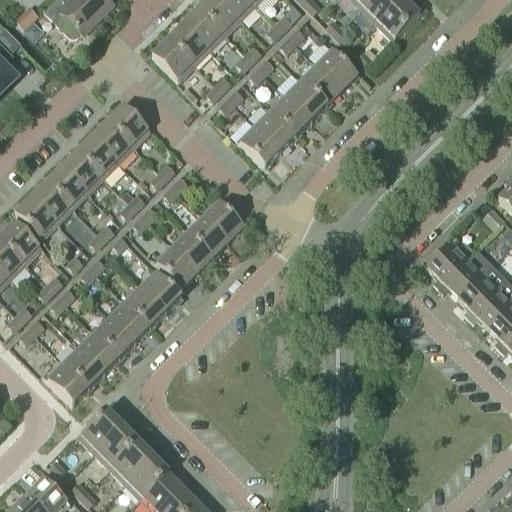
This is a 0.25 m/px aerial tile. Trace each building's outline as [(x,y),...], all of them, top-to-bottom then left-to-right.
[(58,0),(46,13),(42,17),(42,18),(51,26),(67,42),(72,44),(77,42),(80,39),(82,40),(111,10),(100,0),(76,0),(70,6),(64,0),(58,0)] [(224,42),(240,26),(213,0),(211,0),(197,15),(224,42)] [(213,0),(240,26),(255,11),(244,0),(213,0)] [(244,0),(255,11),(265,0),(244,0)] [(303,12),(309,6),(303,0),(297,0),(294,4),(303,12)] [(360,16),(375,0),(344,0),(344,1),(360,16)] [(375,32),(402,5),(397,0),(375,0),(360,16),(375,32)] [(402,5),(375,32),(391,47),(418,20),(402,5)] [(309,6),(303,12),(311,21),(318,14),(309,6)] [(28,12),(14,26),(24,35),(26,33),(33,27),(38,21),(28,12)] [(208,57),(224,42),(197,15),(181,30),(208,57)] [(273,31),(282,40),(291,31),(282,22),(273,31)] [(333,43),(340,36),(331,27),(324,34),(333,43)] [(193,73),(208,57),(181,30),(166,46),(193,73)] [(273,49),(282,40),(273,31),(264,40),(273,49)] [(18,50),(2,33),(0,35),(0,46),(11,57),(18,50)] [(286,43),(294,52),(303,43),(295,35),(286,43)] [(340,36),(333,43),(342,52),(349,45),(340,36)] [(285,60),(294,52),(286,43),(277,52),(285,60)] [(177,89),(193,73),(166,46),(150,62),(177,89)] [(0,96),(12,85),(1,73),(11,63),(0,51),(0,96)] [(242,61),(251,70),(259,61),(250,53),(242,61)] [(313,70),(340,97),(356,81),(329,54),(313,70)] [(362,58),(355,65),(364,74),(371,67),(362,58)] [(243,78),(251,70),(242,61),(234,70),(243,78)] [(255,74),(264,82),(272,73),(264,65),(255,74)] [(325,112),(340,97),(313,70),(298,85),(325,112)] [(255,91),(264,82),(255,74),(246,83),(255,91)] [(212,92),(221,101),(230,91),(221,83),(212,92)] [(309,128),(325,112),(298,85),(282,101),(309,128)] [(212,110),(221,101),(212,92),(203,101),(212,110)] [(225,104),(233,113),(242,104),(233,95),(225,104)] [(294,144),(309,128),(282,101),(267,117),(294,144)] [(224,122),(233,113),(225,104),(216,113),(224,122)] [(106,127),(133,154),(149,139),(122,112),(106,127)] [(278,160),(294,144),(267,117),(251,132),(278,160)] [(118,170),(133,154),(106,127),(91,143),(118,170)] [(263,175),(278,160),(251,132),(236,148),(263,175)] [(102,185),(118,170),(91,143),(75,158),(102,185)] [(87,201),(102,185),(75,158),(60,173),(87,201)] [(166,171),(158,179),(165,186),(173,177),(166,171)] [(71,216),(87,201),(60,173),(44,189),(71,216)] [(149,188),(156,195),(165,186),(158,179),(149,188)] [(179,183),(170,192),(177,199),(186,190),(179,183)] [(511,188),(507,183),(503,187),(508,192),(496,204),(511,219),(511,188)] [(56,231),(71,216),(44,189),(29,204),(56,231)] [(170,192),(161,201),(168,208),(177,199),(170,192)] [(127,210),(134,217),(143,208),(136,201),(127,210)] [(41,247),(56,231),(29,204),(14,220),(41,247)] [(199,222),(226,249),(242,233),(215,206),(199,222)] [(125,226),(134,217),(127,210),(118,219),(125,226)] [(139,223),(147,230),(156,222),(148,214),(139,223)] [(491,214),(482,224),(493,235),(502,226),(491,214)] [(211,265),(226,249),(199,222),(184,238),(211,265)] [(138,239),(147,230),(139,223),(131,231),(138,239)] [(0,241),(0,246),(24,271),(40,255),(13,228),(0,241)] [(97,241),(104,247),(112,239),(105,232),(97,241)] [(511,236),(510,234),(502,241),(511,251),(511,249),(511,236)] [(195,280),(211,265),(184,238),(168,253),(195,280)] [(95,256),(104,247),(97,241),(88,249),(95,256)] [(118,244),(110,252),(116,259),(125,250),(118,244)] [(0,277),(9,286),(24,271),(0,246),(0,277)] [(435,264),(426,273),(437,284),(432,290),(436,294),(471,259),(469,258),(465,262),(451,248),(443,256),(441,254),(433,262),(435,264)] [(180,296),(195,280),(168,253),(153,269),(180,296)] [(471,259),(436,294),(442,300),(447,295),(457,304),(491,271),(476,255),(471,260),(471,259)] [(74,263),(65,272),(72,279),(81,270),(74,263)] [(88,274),(96,282),(105,273),(97,265),(88,274)] [(491,271),(457,304),(468,315),(462,320),(467,325),(506,286),(491,271)] [(87,291),(96,282),(88,274),(79,283),(87,291)] [(0,295),(9,286),(0,277),(0,295)] [(137,293),(164,320),(179,305),(152,278),(137,293)] [(45,292),(52,298),(61,290),(54,283),(45,292)] [(511,291),(506,286),(467,325),(473,331),(478,325),(488,335),(511,311),(511,291)] [(43,307),(52,298),(45,292),(36,300),(43,307)] [(148,336),(164,320),(137,293),(121,309),(148,336)] [(57,305),(65,313),(74,304),(66,296),(57,305)] [(56,321),(65,313),(57,305),(48,314),(56,321)] [(133,351),(148,336),(121,309),(106,324),(133,351)] [(511,311),(488,335),(498,345),(493,351),(498,356),(511,342),(511,311)] [(14,323),(20,330),(29,321),(22,314),(14,323)] [(12,339),(20,330),(14,323),(5,332),(12,339)] [(117,366),(133,351),(106,324),(90,340),(117,366)] [(26,336),(33,343),(42,334),(35,327),(26,336)] [(24,351),(33,343),(26,336),(18,344),(24,351)] [(102,382),(117,366),(90,340),(75,355),(102,382)] [(511,342),(498,356),(503,361),(508,356),(511,359),(511,342)] [(86,397),(102,382),(75,355),(59,370),(86,397)] [(71,413),(86,397),(59,370),(44,386),(71,413)] [(92,460),(120,433),(104,418),(77,445),(92,460)] [(108,476),(135,449),(120,433),(92,460),(108,476)] [(123,491),(151,464),(135,449),(108,476),(123,491)] [(139,507),(166,479),(151,464),(123,491),(139,507)] [(48,474),(57,482),(63,475),(55,467),(48,474)] [(144,511),(164,511),(182,495),(166,479),(139,507),(144,511)] [(26,500),(38,511),(60,511),(65,508),(42,485),(26,500)] [(79,505),(86,499),(77,490),(70,497),(79,505)] [(195,511),(197,510),(182,495),(164,511),(195,511)] [(86,499),(79,505),(85,511),(89,511),(94,507),(86,499)] [(14,511),(38,511),(26,500),(14,511)]
